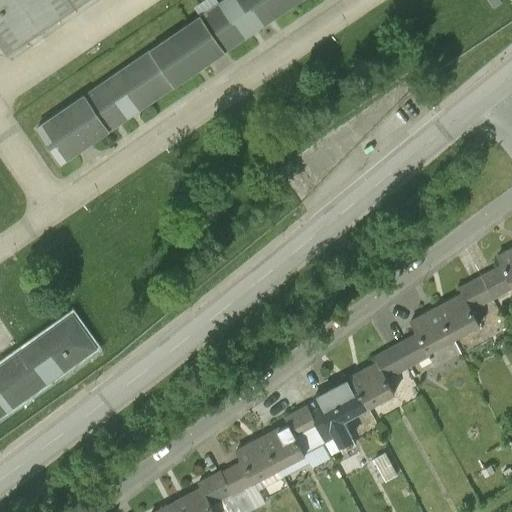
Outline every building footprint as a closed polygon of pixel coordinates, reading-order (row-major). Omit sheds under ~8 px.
[(86,0),(0,0),(0,46),(6,55),(86,0)] [(301,0),(228,0),(37,130),(60,164),(301,0)] [(498,0),(488,0),(494,8),(501,3),(498,0)] [(501,267),(511,285),(511,250),(497,259),(501,267)] [(493,299),(511,288),(511,285),(501,267),(481,278),(493,299)] [(161,282),(155,272),(148,277),(155,287),(161,282)] [(472,310),(493,299),(481,278),(461,289),(465,296),(472,310)] [(438,310),(454,338),(480,325),(472,310),(465,296),(438,310)] [(418,334),(428,353),(454,338),(438,310),(412,324),(418,334)] [(0,416),(95,348),(72,316),(0,366),(0,416)] [(398,346),(409,366),(429,355),(428,353),(418,334),(398,346)] [(387,377),(409,366),(398,346),(376,357),(380,363),(387,377)] [(353,377),(369,407),(395,393),(387,377),(380,363),(353,377)] [(341,418),(342,420),(369,407),(353,377),(327,390),(332,401),(341,418)] [(331,423),(341,418),(332,401),(310,413),(318,428),(321,435),(334,428),(331,423)] [(297,438),(318,428),(310,413),(307,408),(287,418),(290,424),(297,438)] [(331,423),(334,428),(342,445),(352,440),(342,420),(341,418),(331,423)] [(262,438),(278,468),(305,453),(297,438),(290,424),(262,438)] [(252,481),(278,468),(262,438),(237,451),(243,462),(252,481)] [(254,484),(252,481),(243,462),(221,473),(231,493),(232,494),(254,484)] [(231,493),(221,473),(220,471),(200,482),(204,488),(212,503),(231,493)] [(177,501),(182,511),(216,511),(212,503),(204,488),(177,501)] [(182,511),(177,501),(157,511),(182,511)]
